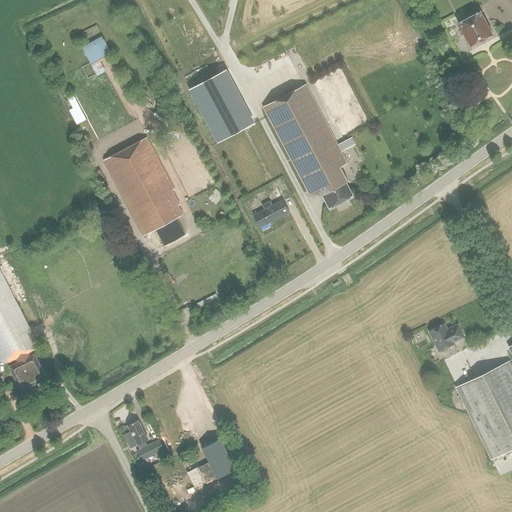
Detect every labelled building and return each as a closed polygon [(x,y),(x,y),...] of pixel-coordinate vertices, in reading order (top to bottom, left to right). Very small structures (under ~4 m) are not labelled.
[(470,47),(493,35),(480,11),(457,23),(470,47)] [(92,67),(113,56),(104,39),(104,40),(102,36),(82,47),(92,67)] [(341,68),(314,78),(320,93),(347,82),(341,68)] [(222,75),(190,92),(219,145),(251,128),(222,75)] [(305,84),(263,107),(309,193),(323,195),(330,208),(353,195),(346,182),(348,181),(340,167),(347,163),(305,84)] [(68,99),(73,108),(70,110),(77,124),(86,120),(74,96),(68,99)] [(170,122),(168,133),(183,135),(185,124),(170,122)] [(145,138),(125,149),(174,241),(184,235),(175,219),(181,216),(176,207),(178,206),(170,191),(173,190),(145,138)] [(125,149),(103,161),(143,236),(155,230),(164,246),(174,241),(125,149)] [(208,198),(214,202),(218,196),(213,192),(208,198)] [(288,212),(282,201),(272,206),(269,202),(262,206),(264,210),(253,216),(259,227),(288,212)] [(0,268),(0,361),(6,363),(14,359),(17,365),(9,369),(20,391),(46,378),(35,355),(42,352),(0,268)] [(205,307),(216,301),(213,295),(196,303),(201,312),(206,310),(205,307)] [(448,331),(445,325),(429,332),(439,352),(454,345),(454,343),(465,338),(458,325),(452,328),(452,329),(448,331)] [(492,460),(511,449),(511,368),(509,362),(457,388),(492,460)] [(144,440),(148,439),(138,420),(128,425),(137,444),(144,440)] [(218,477),(235,468),(220,438),(203,447),(210,461),(218,477)] [(141,461),(159,451),(163,449),(158,440),(136,451),(141,461)] [(144,440),(137,444),(140,449),(147,445),(144,440)] [(164,452),(160,454),(163,461),(168,459),(164,452)] [(210,461),(199,466),(207,482),(218,477),(210,461)]
